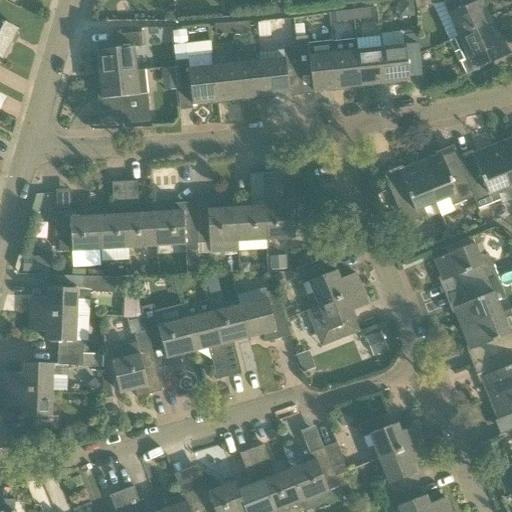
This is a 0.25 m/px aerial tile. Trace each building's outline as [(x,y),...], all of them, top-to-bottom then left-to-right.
[(286,13),(285,0),(270,0),(271,4),(272,14),(286,13)] [(450,41),(458,38),(491,22),(480,0),(479,0),(463,8),(460,0),(415,0),(416,9),(433,5),(450,41)] [(353,21),(371,19),(370,9),(352,11),(353,21)] [(353,21),(352,11),(335,13),(337,23),(353,21)] [(0,57),(2,59),(17,30),(0,20),(0,57)] [(232,24),(233,34),(250,32),(249,22),(232,24)] [(491,22),(458,38),(468,58),(460,62),(466,75),(491,63),(486,51),(501,44),(491,22)] [(233,34),(232,24),(215,25),(215,35),(233,34)] [(381,49),(385,84),(409,81),(407,64),(420,63),(417,35),(403,37),(403,32),(379,35),(381,49)] [(99,75),(136,71),(134,48),(142,47),(141,33),(113,36),(114,49),(97,50),(99,75)] [(307,37),(295,38),(296,48),(299,76),(311,74),(313,92),(337,89),(332,43),(332,40),(308,43),(307,37)] [(361,86),(357,51),(356,40),(332,43),(337,89),(361,86)] [(287,77),(299,76),(296,48),(283,50),(284,59),(260,62),(264,97),(289,94),(287,77)] [(361,86),(385,84),(381,49),(357,51),(361,86)] [(192,105),(216,102),(213,67),(211,53),(187,56),(188,60),(174,61),(177,89),(190,87),(192,105)] [(240,99),(264,97),(260,62),(237,64),(240,99)] [(240,99),(237,64),(213,67),(216,102),(240,99)] [(139,95),(136,71),(99,75),(102,98),(101,98),(102,100),(119,98),(122,125),(150,122),(147,94),(139,95)] [(511,138),(493,146),(509,186),(511,184),(511,138)] [(493,146),(477,153),(472,154),(479,171),(466,177),(475,198),(479,209),(500,200),(497,191),(509,186),(493,146)] [(441,154),(419,163),(436,203),(441,217),(454,211),(453,207),(475,198),(466,177),(462,166),(448,171),(441,154)] [(436,203),(419,163),(399,171),(405,188),(392,194),(404,224),(427,215),(424,208),(436,203)] [(238,242),(266,240),(262,173),(249,174),(251,207),(236,208),(238,242)] [(275,173),(262,173),(266,240),(294,239),(292,205),(277,206),(275,173)] [(137,181),(124,182),(128,248),(156,246),(154,213),(139,214),(137,181)] [(114,215),(98,216),(100,250),(128,248),(124,182),(112,182),(114,215)] [(220,201),(195,202),(196,229),(197,244),(212,243),(212,253),(225,253),(225,243),(238,242),(236,208),(221,209),(220,201)] [(196,229),(195,202),(169,204),(170,212),(154,213),(156,246),(185,244),(184,230),(196,229)] [(83,209),(57,210),(59,252),(100,250),(98,216),(83,217),(83,209)] [(472,236),(443,248),(446,255),(475,244),(472,236)] [(480,256),(475,244),(434,260),(443,281),(460,275),(465,288),(497,276),(488,253),(480,256)] [(23,256),(22,272),(37,272),(50,273),(50,257),(37,257),(23,256)] [(308,283),(318,307),(361,289),(355,273),(340,280),(336,271),(326,275),(321,263),(297,273),(302,285),(308,283)] [(76,316),(77,299),(89,300),(90,292),(114,293),(114,285),(115,278),(84,277),(59,276),(58,288),(47,288),(47,298),(30,297),(29,314),(76,316)] [(453,308),(455,313),(462,330),(501,314),(496,301),(505,298),(497,276),(465,288),(470,301),(453,308)] [(347,324),(355,320),(356,320),(352,311),(368,305),(361,289),(318,307),(306,311),(316,336),(321,334),(325,345),(351,335),(347,324)] [(240,306),(248,338),(263,334),(265,342),(290,336),(286,319),(284,310),(275,291),(266,293),(267,299),(240,306)] [(233,342),(248,338),(240,306),(213,313),(229,377),(241,374),(233,342)] [(213,313),(186,319),(185,319),(193,352),(209,348),(217,380),(229,377),(213,313)] [(58,342),(57,353),(82,354),(82,342),(75,342),(76,316),(29,314),(29,331),(46,332),(45,341),(58,342)] [(501,314),(462,330),(470,351),(487,344),(492,357),(511,349),(511,324),(506,327),(501,314)] [(146,331),(149,344),(156,370),(181,363),(179,355),(193,352),(185,319),(158,326),(157,321),(144,324),(146,331)] [(149,344),(146,331),(134,334),(136,342),(109,349),(112,361),(111,362),(119,394),(135,390),(137,398),(162,392),(156,370),(149,344)] [(380,331),(365,337),(373,356),(381,353),(388,351),(386,348),(380,331)] [(489,399),(511,389),(511,349),(492,357),(498,371),(481,377),(489,399)] [(309,351),(295,355),(302,373),(315,368),(309,351)] [(5,389),(52,391),(53,376),(68,376),(68,366),(81,367),(102,368),(102,354),(82,354),(57,353),(57,364),(23,363),(22,372),(6,372),(5,389)] [(52,391),(5,389),(4,406),(21,407),(21,417),(32,417),(32,429),(57,430),(57,417),(51,416),(52,391)] [(511,414),(511,389),(489,399),(497,420),(511,414)] [(367,448),(373,446),(378,459),(422,442),(416,426),(400,432),(397,423),(386,427),(382,416),(358,425),(363,437),(367,448)] [(387,497),(410,487),(406,477),(416,473),(413,464),(428,458),(422,442),(378,459),(387,482),(382,484),(387,497)] [(348,472),(336,443),(324,448),(333,472),(335,477),(348,472)] [(303,511),(306,511),(302,501),(301,501),(289,470),(275,476),(263,445),(251,449),(275,511),(303,511)] [(333,472),(324,448),(300,457),(303,465),(289,470),(301,501),(302,501),(329,490),(339,486),(335,477),(333,472)] [(275,511),(251,449),(239,454),(252,485),(238,490),(245,511),(275,511)] [(217,480),(206,485),(193,490),(202,511),(210,511),(214,510),(214,511),(245,511),(238,490),(235,482),(220,488),(217,480)] [(159,511),(158,511),(143,511),(134,486),(121,491),(129,511),(159,511)] [(398,507),(399,511),(450,511),(445,498),(429,504),(425,495),(415,500),(410,487),(387,497),(392,509),(398,507)] [(202,511),(193,490),(170,499),(173,506),(159,511),(202,511)] [(129,511),(121,491),(109,496),(115,511),(129,511)] [(0,511),(14,511),(15,500),(0,499),(0,511)]
